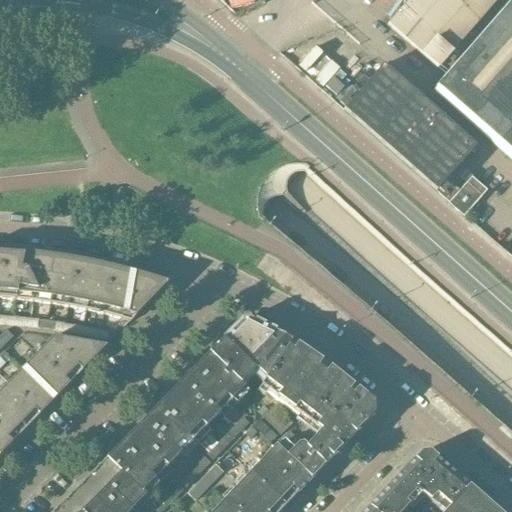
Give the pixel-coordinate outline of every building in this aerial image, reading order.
[(409,0),(387,26),(436,70),(498,0),(409,0)] [(511,3),(433,94),(511,162),(511,3)] [(435,193),(452,174),(475,148),(382,67),(343,112),(435,193)] [(448,205),(465,185),(452,174),(435,193),(448,205)] [(463,218),(485,193),(470,180),(465,185),(448,205),(463,218)] [(9,253),(0,252),(0,300),(16,302),(32,303),(50,306),(67,309),(83,312),(110,318),(130,323),(167,285),(147,278),(122,271),(93,265),(81,262),(58,258),(45,257),(22,254),(9,253)] [(14,319),(0,317),(0,325),(14,327),(14,319)] [(46,322),(14,319),(14,327),(46,330),(46,322)] [(274,334),(250,321),(241,322),(223,341),(251,369),(266,348),(274,334)] [(79,328),(46,322),(46,330),(73,336),(77,337),(79,328)] [(106,334),(79,328),(77,337),(104,343),(106,334)] [(0,350),(13,338),(5,331),(0,336),(0,350)] [(117,335),(106,334),(104,343),(109,344),(117,335)] [(291,344),(274,334),(266,348),(281,358),(291,344)] [(53,338),(22,370),(0,392),(0,405),(25,430),(85,369),(53,338)] [(106,347),(72,341),(53,338),(85,369),(106,347)] [(223,341),(210,355),(240,386),(251,369),(223,341)] [(313,359),(299,349),(291,344),(281,358),(264,382),(260,388),(318,432),(356,391),(342,380),(328,369),(313,359)] [(281,358),(266,348),(251,369),(264,382),(281,358)] [(210,355),(158,408),(192,443),(244,389),(240,386),(210,355)] [(356,391),(318,432),(320,433),(305,449),(301,445),(298,446),(292,451),(283,442),(276,449),(310,482),(373,416),(372,406),(356,391)] [(0,405),(0,455),(25,430),(0,405)] [(158,408),(119,448),(107,461),(141,495),(192,443),(158,408)] [(280,436),(291,425),(285,419),(280,425),(263,408),(257,413),(280,436)] [(212,462),(248,424),(243,419),(217,445),(208,436),(199,446),(208,454),(206,456),(212,462)] [(271,444),(276,438),(259,421),(253,427),(271,444)] [(294,439),(288,433),(283,439),(288,445),(294,439)] [(310,482),(276,449),(275,448),(249,475),(285,509),(310,482)] [(445,511),(467,488),(428,454),(420,454),(387,489),(408,507),(418,496),(439,511),(445,511)] [(180,484),(185,489),(210,464),(204,458),(180,484)] [(130,511),(145,498),(141,495),(107,461),(56,511),(130,511)] [(215,467),(187,496),(195,503),(223,474),(215,467)] [(282,511),(285,509),(249,475),(214,511),(282,511)] [(153,511),(154,511),(162,511),(183,492),(177,486),(153,511)] [(494,511),(467,488),(445,511),(494,511)] [(403,511),(408,507),(387,489),(364,511),(403,511)]
